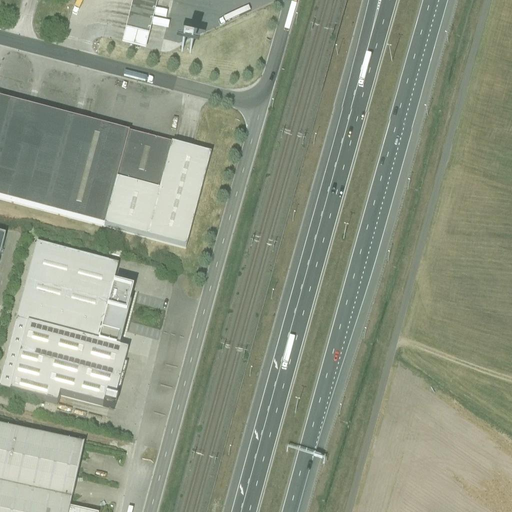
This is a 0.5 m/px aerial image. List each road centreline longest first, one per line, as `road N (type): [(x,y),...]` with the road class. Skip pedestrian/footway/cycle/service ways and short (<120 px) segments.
road 1 (unclassified): [(345,511),(487,0)]
road 2 (motorway): [(355,97),(241,511)]
road 3 (unclassified): [(149,511),(257,109)]
road 4 (motorway): [(291,511),(404,112)]
road 5 (unclassified): [(257,109),(0,38)]
road 6 (track): [(393,342),(511,381)]
